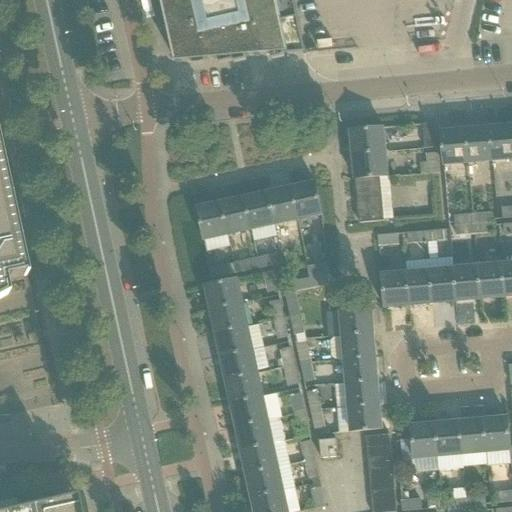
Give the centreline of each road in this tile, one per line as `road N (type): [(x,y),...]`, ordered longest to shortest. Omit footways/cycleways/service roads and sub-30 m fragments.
road 1 (residential): [(146,107),(511,77)]
road 2 (tertiary): [(142,440),(73,124)]
road 3 (residential): [(488,340),(492,382),(407,390),(405,358),(420,346)]
road 4 (residential): [(0,449),(142,440)]
road 5 (tertiary): [(73,124),(46,0)]
